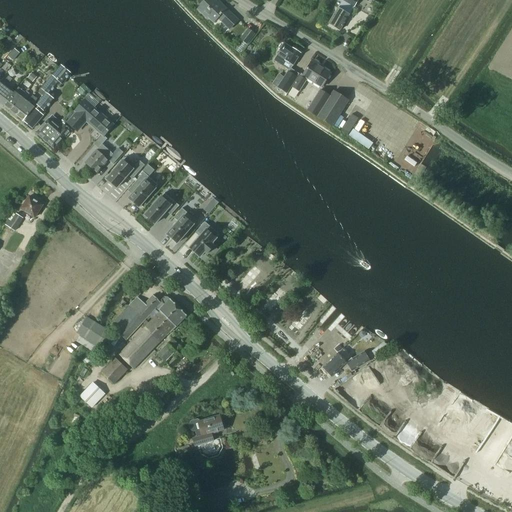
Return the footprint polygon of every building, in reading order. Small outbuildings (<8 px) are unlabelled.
[(207,18),(208,16),(214,22),(218,18),(230,29),(238,21),(220,3),(219,5),(214,0),(207,0),(198,9),(207,18)] [(337,0),(342,3),(329,24),(340,30),(358,0),(337,0)] [(241,39),(247,44),(255,34),(248,29),(241,39)] [(8,38),(0,47),(4,50),(12,40),(8,38)] [(284,44),(281,44),(279,48),(280,51),(277,55),(278,55),(275,60),(290,70),(293,65),(300,54),(293,49),(284,44)] [(15,50),(8,57),(13,61),(19,53),(15,50)] [(319,65),(313,60),(303,75),(301,74),(293,87),(299,92),(308,79),(322,88),(330,74),(318,66),(319,65)] [(39,107),(25,122),(32,129),(44,116),(42,114),(54,100),(49,95),(60,83),(62,85),(69,77),(70,76),(59,67),(59,68),(52,76),(41,89),(46,93),(37,105),(39,107)] [(284,78),(278,88),(287,93),(299,75),(290,69),(290,70),(284,78)] [(31,73),(27,78),(33,82),(37,77),(31,73)] [(0,81),(0,102),(3,105),(14,91),(8,86),(13,80),(9,77),(4,83),(1,81),(0,81)] [(83,85),(78,91),(85,97),(86,99),(90,95),(90,94),(91,94),(92,92),(83,85)] [(14,91),(3,105),(11,111),(25,94),(18,88),(15,92),(14,91)] [(349,101),(334,91),(330,97),(320,90),(307,110),(333,126),(349,101)] [(25,94),(11,111),(17,116),(28,103),(25,101),(30,95),(26,92),(25,94)] [(77,113),(68,123),(77,131),(86,121),(102,135),(104,136),(113,126),(94,109),(99,103),(90,95),(86,99),(85,101),(75,111),(77,113)] [(28,103),(17,116),(23,121),(34,107),(33,106),(37,101),(33,97),(28,103)] [(71,110),(64,117),(68,120),(74,113),(71,110)] [(352,114),(341,131),(348,135),(358,118),(352,114)] [(49,119),(36,133),(54,149),(65,136),(67,138),(72,131),(64,124),(65,123),(63,121),(59,125),(54,121),(51,122),(49,119)] [(98,149),(85,163),(97,173),(108,160),(109,160),(113,164),(123,153),(118,149),(113,154),(103,145),(104,143),(107,139),(104,136),(102,135),(94,145),(98,149)] [(126,157),(107,180),(117,188),(124,180),(126,177),(128,175),(133,179),(145,165),(140,161),(136,166),(126,157)] [(132,195),(129,199),(139,207),(144,202),(145,202),(151,195),(150,195),(158,185),(144,173),(136,182),(140,186),(132,195)] [(165,193),(145,216),(155,224),(162,216),(164,213),(166,211),(171,215),(179,206),(165,193)] [(29,196),(21,209),(34,218),(43,205),(29,196)] [(214,199),(210,203),(215,207),(219,203),(214,199)] [(174,227),(167,235),(177,243),(197,221),(182,209),(174,218),(179,222),(177,224),(174,227)] [(11,222),(9,221),(6,226),(15,232),(23,219),(16,214),(11,222)] [(197,241),(190,249),(200,257),(205,252),(208,254),(214,246),(211,244),(219,235),(205,222),(197,232),(201,236),(200,238),(197,241)] [(252,269),(239,284),(246,290),(258,275),(252,269)] [(276,291),(264,305),(271,311),(283,297),(276,291)] [(156,308),(160,311),(166,317),(176,305),(168,297),(165,297),(160,302),(153,296),(145,304),(137,297),(111,325),(126,340),(156,308)] [(166,317),(160,311),(120,355),(135,370),(170,333),(187,316),(176,305),(166,317)] [(336,309),(322,325),(328,330),(342,314),(336,309)] [(302,313),(289,328),(296,334),(309,319),(302,313)] [(77,333),(80,335),(102,349),(112,333),(104,328),(98,324),(86,317),(77,333)] [(175,358),(179,354),(168,343),(157,354),(165,362),(172,355),(175,358)] [(384,343),(373,352),(376,357),(391,348),(384,343)] [(343,349),(323,368),(332,377),(346,363),(347,362),(352,371),(369,361),(364,352),(352,359),(351,358),(351,356),(345,349),(343,349)] [(102,373),(115,385),(129,371),(116,359),(102,373)] [(157,397),(150,404),(158,413),(165,406),(157,397)] [(198,419),(191,421),(189,425),(191,430),(194,432),(196,431),(197,437),(193,439),(195,446),(214,441),(211,434),(221,431),(217,416),(201,421),(198,419)] [(223,492),(206,497),(210,510),(227,505),(223,492)]
